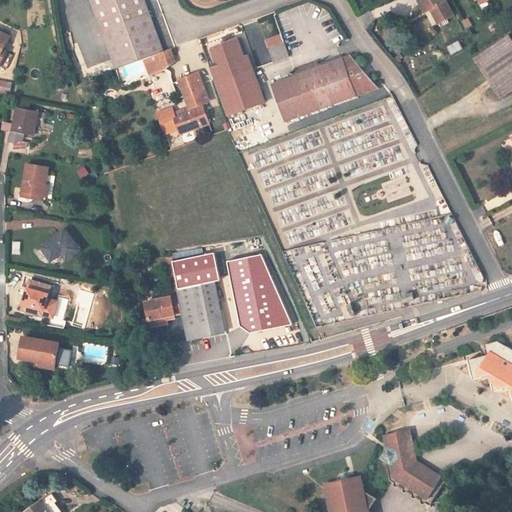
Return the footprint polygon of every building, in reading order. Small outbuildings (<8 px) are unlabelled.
[(90,0),(95,11),(125,0),(90,0)] [(116,70),(145,59),(165,52),(145,0),(125,0),(95,11),(116,70)] [(439,24),(453,16),(444,0),(418,0),(425,13),(431,10),(439,24)] [(471,26),(468,19),(463,22),(466,29),(471,26)] [(10,37),(0,31),(0,64),(1,62),(0,60),(0,56),(3,51),(10,37)] [(266,38),(272,61),(289,57),(282,34),(266,38)] [(501,98),(511,90),(511,37),(511,39),(509,36),(475,59),(501,98)] [(220,65),(210,68),(216,83),(253,69),(248,55),(245,56),(238,37),(213,46),(220,65)] [(175,62),(171,49),(165,52),(145,59),(151,75),(165,70),(175,62)] [(307,72),(272,84),(286,122),(378,88),(350,56),(319,67),(307,72)] [(317,62),(305,67),(307,72),(319,67),(317,62)] [(253,69),(216,83),(228,117),(266,102),(253,69)] [(176,119),(176,120),(179,129),(181,134),(209,123),(202,104),(209,101),(199,73),(180,80),(190,108),(186,109),(188,115),(180,118),(176,119)] [(0,92),(10,94),(12,84),(0,81),(0,92)] [(17,107),(29,109),(31,102),(18,100),(17,107)] [(12,132),(10,142),(16,143),(23,140),(24,134),(34,136),(38,112),(17,108),(12,132)] [(159,114),(162,121),(175,116),(172,109),(159,114)] [(180,118),(188,115),(186,109),(178,112),(180,118)] [(166,134),(179,129),(176,120),(176,119),(175,116),(162,121),(166,134)] [(45,185),(48,168),(27,164),(23,191),(24,192),(43,195),(44,195),(45,185)] [(41,247),(52,261),(62,254),(67,260),(81,250),(65,229),(41,247)] [(47,299),(51,287),(30,281),(22,310),(42,316),(43,315),(47,299)] [(189,340),(225,332),(214,282),(178,290),(183,313),(189,340)] [(174,315),(183,313),(178,290),(169,291),(171,298),(145,303),(149,321),(166,317),(174,315)] [(47,299),(43,315),(53,318),(58,302),(47,299)] [(166,320),(166,317),(149,321),(151,328),(167,324),(166,320)] [(55,364),(59,344),(24,338),(20,358),(42,362),(55,364)] [(511,348),(498,341),(485,344),(487,355),(469,360),(474,379),(490,375),(494,391),(510,387),(511,393),(511,348)] [(417,461),(410,430),(384,435),(387,447),(386,448),(380,459),(385,462),(390,481),(430,505),(445,482),(447,480),(417,461)] [(337,485),(326,488),(331,511),(369,511),(377,499),(365,492),(361,479),(350,482),(351,484),(344,486),(343,484),(339,481),(337,485)] [(26,511),(62,511),(56,503),(58,501),(52,493),(26,511)]
